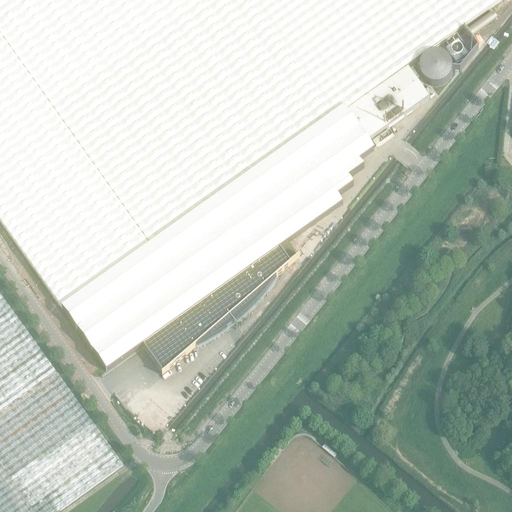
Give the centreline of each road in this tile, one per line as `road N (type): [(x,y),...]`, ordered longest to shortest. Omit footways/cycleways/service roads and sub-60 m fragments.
road 1 (tertiary): [(165,467),(181,464),(511,61)]
road 2 (tertiary): [(0,258),(140,456),(165,467)]
